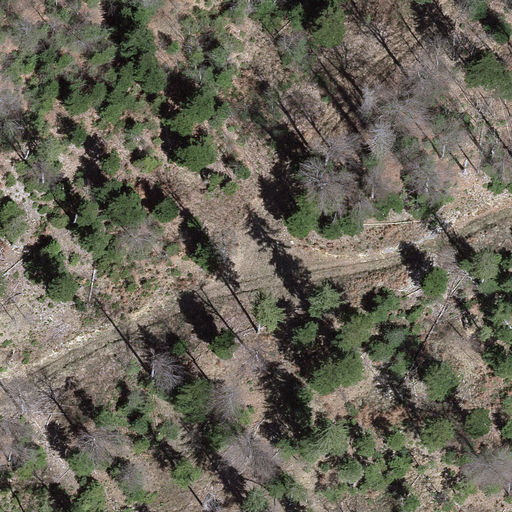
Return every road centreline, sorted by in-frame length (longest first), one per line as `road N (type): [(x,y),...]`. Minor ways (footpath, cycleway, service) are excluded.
road 1 (track): [(511,212),(397,260),(338,274),(287,272),(271,262),(265,237),(282,191),(352,97),(454,0)]
road 2 (track): [(0,398),(64,353),(215,294),(271,262)]
